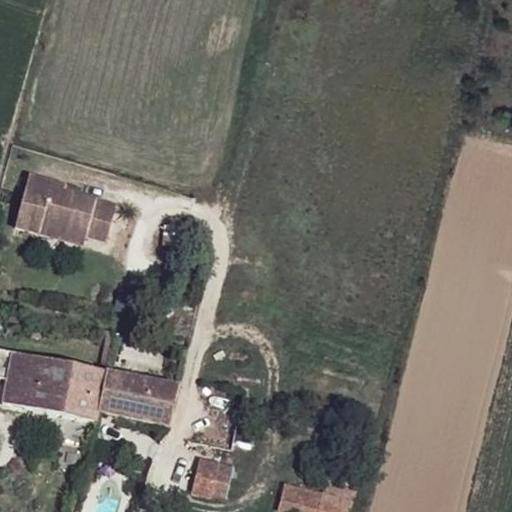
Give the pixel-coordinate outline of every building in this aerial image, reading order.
[(63,194),(64,189),(29,178),(15,228),(37,235),(40,226),(86,238),(105,243),(115,208),(76,198),(63,194)] [(77,192),(64,189),(63,194),(76,198),(77,192)] [(84,247),(86,238),(40,226),(37,235),(84,247)] [(137,301),(113,296),(109,312),(134,317),(137,301)] [(93,421),(103,371),(0,350),(0,378),(9,381),(4,403),(93,421)] [(178,386),(103,371),(93,421),(97,422),(99,412),(101,406),(123,410),(171,420),(178,386)] [(169,427),(171,420),(123,410),(101,406),(99,412),(169,427)] [(201,459),(192,495),(211,500),(219,463),(201,459)] [(285,486),(279,511),(280,511),(346,511),(349,501),(285,486)]
